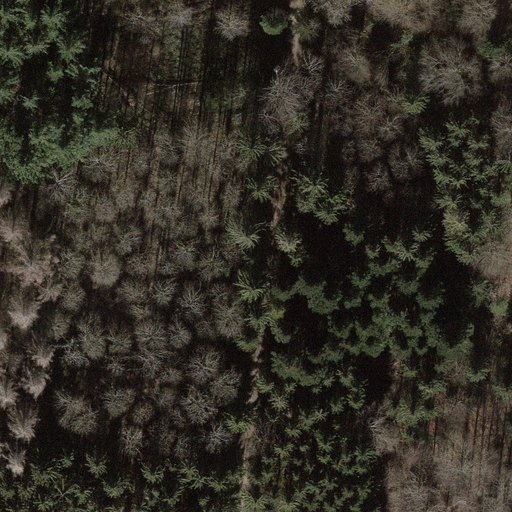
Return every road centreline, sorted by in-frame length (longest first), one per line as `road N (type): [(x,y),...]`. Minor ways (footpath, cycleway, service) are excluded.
road 1 (track): [(295,0),(239,511)]
road 2 (track): [(511,445),(384,0)]
